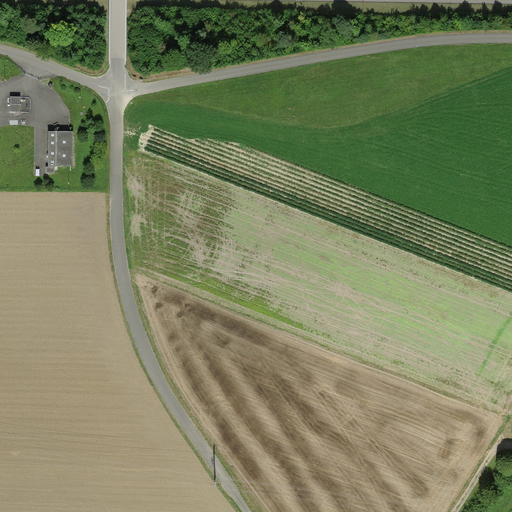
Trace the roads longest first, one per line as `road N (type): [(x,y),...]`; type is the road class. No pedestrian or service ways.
road 1 (track): [(118,0),(117,252),(129,311),(153,374),(245,511)]
road 2 (unclassified): [(0,49),(114,92),(360,50),(511,41)]
